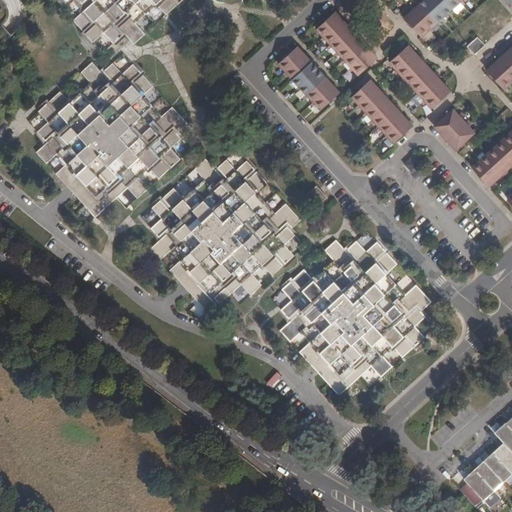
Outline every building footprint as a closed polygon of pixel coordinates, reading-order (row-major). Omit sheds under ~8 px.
[(74,0),(84,11),(74,21),(93,42),(104,33),(113,43),(124,33),(134,44),(145,34),(135,24),(156,4),(166,15),(182,0),(74,0)] [(415,15),(408,22),(412,27),(415,29),(425,41),(427,39),(433,34),(435,32),(440,27),(443,25),(448,20),(450,18),(456,13),(458,11),(463,6),(465,4),(469,0),(431,0),(430,1),(427,4),(418,12),(415,15)] [(324,22),(316,30),(323,37),(325,39),(330,45),(332,47),(337,53),(339,55),(344,60),(346,62),(351,68),(353,70),(358,76),(370,65),(373,63),(377,58),(366,46),(363,43),(360,40),(352,31),(349,28),(347,25),(335,12),(331,16),(327,19),(324,22)] [(478,38),(468,47),(475,55),(485,45),(478,38)] [(397,55),(389,63),(396,70),(398,72),(403,78),(405,80),(410,85),(412,88),(417,93),(419,95),(424,101),(426,103),(432,109),(443,98),(446,95),(451,91),(439,79),(437,76),(434,73),(426,64),(423,61),(420,58),(408,45),(404,49),(401,52),(397,55)] [(286,57),(278,64),(285,72),(287,74),(292,80),(294,82),(299,87),(301,89),(306,95),(308,97),(313,102),(315,105),(320,110),(332,100),(335,97),(339,93),(328,81),(325,78),(322,75),(314,66),(311,63),(309,59),(297,47),(293,51),(289,54),(286,57)] [(498,61),(486,72),(490,77),(492,80),(503,91),(505,89),(511,84),(511,83),(511,48),(504,55),(501,58),(498,61)] [(142,96),(152,86),(133,65),(122,74),(113,64),(102,74),(92,63),(82,72),(91,83),(70,103),(60,92),(39,112),(49,122),(38,132),(47,143),(37,153),(47,163),(57,154),(67,164),(56,174),(96,217),(127,188),(137,198),(148,188),(138,178),(149,168),(158,179),(180,159),(170,148),(181,138),(176,134),(187,124),(172,107),(162,117),(142,96)] [(363,87),(351,97),(358,105),(360,107),(365,112),(368,115),(372,120),(374,122),(379,128),(381,130),(386,135),(388,138),(394,143),(405,133),(408,130),(413,126),(401,114),(399,111),(396,107),(388,99),(385,95),(382,92),(370,80),(366,84),(363,87)] [(437,124),(432,128),(444,141),(446,144),(453,151),(458,148),(461,145),(473,134),(470,132),(466,126),(463,124),(459,119),(456,116),(451,111),(440,121),(437,124)] [(483,184),(487,188),(499,177),(502,174),(505,171),(511,165),(511,130),(508,134),(506,136),(500,141),(498,143),(493,148),(491,150),(485,155),(483,157),(478,162),(475,164),(470,169),(480,181),(483,184)] [(256,193),(267,183),(247,162),(236,171),(226,160),(215,170),(206,159),(195,169),(204,180),(183,199),(174,189),(152,208),(162,219),(151,229),(161,240),(150,249),(161,260),(171,251),(181,261),(170,271),(209,314),(241,285),(251,296),(262,286),(252,275),(262,265),(272,276),(294,256),(284,245),(295,236),(290,230),(301,221),(286,204),(275,214),(256,193)] [(317,207),(327,197),(317,186),(306,195),(317,207)] [(499,194),(505,200),(511,193),(506,187),(499,194)] [(139,217),(148,228),(158,220),(149,209),(139,217)] [(357,242),(346,252),(336,241),(326,251),(336,261),(314,281),(304,270),(283,290),(292,300),(282,310),(291,321),(280,331),(290,341),(301,331),(311,343),(300,352),(339,395),(371,366),(381,377),(392,367),(382,356),(393,347),(403,357),(424,337),(414,327),(425,317),(420,311),(431,302),(416,286),(406,295),(386,274),(397,264),(377,243),(367,252),(357,242)] [(500,427),(495,432),(498,435),(498,436),(500,438),(505,442),(508,446),(511,450),(511,428),(509,426),(506,422),(500,427)] [(495,432),(500,427),(496,423),(491,427),(495,432)] [(500,447),(505,442),(500,438),(495,442),(500,447)] [(505,442),(500,447),(494,452),(497,456),(511,472),(511,450),(508,446),(505,442)] [(485,451),(480,456),(484,461),(489,456),(485,451)] [(494,452),(489,456),(484,461),(487,464),(503,482),(511,473),(511,472),(497,456),(494,452)] [(478,466),(484,461),(480,456),(474,462),(478,466)] [(484,461),(478,466),(475,469),(478,473),(494,490),(503,482),(487,464),(484,461)] [(461,474),(465,478),(470,474),(465,469),(461,474)] [(475,469),(470,474),(465,478),(468,482),(483,499),(494,490),(478,473),(475,469)] [(468,482),(460,489),(476,506),(483,499),(468,482)] [(483,499),(490,506),(500,497),(494,490),(483,499)]
